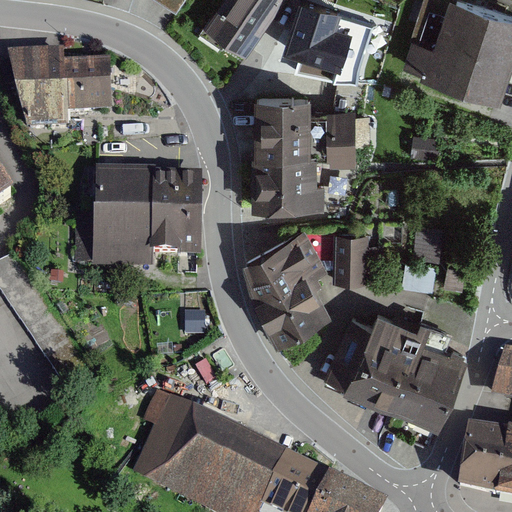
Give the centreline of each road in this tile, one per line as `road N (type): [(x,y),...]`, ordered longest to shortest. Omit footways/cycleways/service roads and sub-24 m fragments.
road 1 (residential): [(0,10),(109,31),(162,54),(194,88),(212,138),(221,287),(246,344),(313,423),(366,469),(420,499)]
road 2 (unknown): [(487,323),(405,295),(352,294),(293,401)]
road 3 (residential): [(487,323),(474,384),(420,499)]
